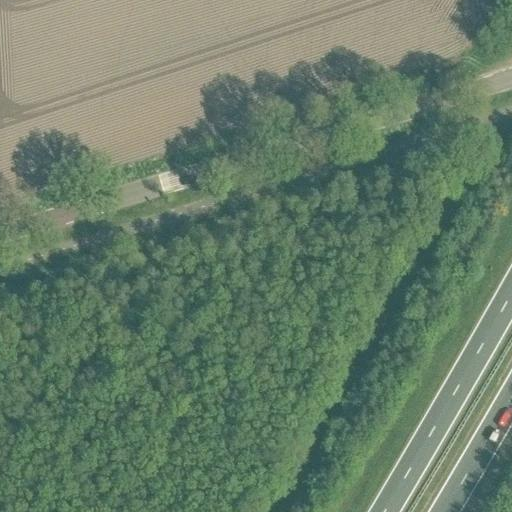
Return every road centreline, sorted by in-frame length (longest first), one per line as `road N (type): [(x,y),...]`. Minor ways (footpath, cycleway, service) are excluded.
road 1 (tertiary): [(511,84),(0,240)]
road 2 (trunk): [(511,293),(385,511)]
road 3 (trunk): [(444,511),(511,401)]
